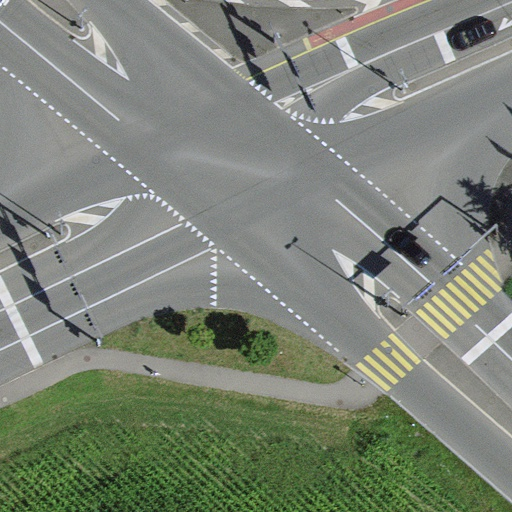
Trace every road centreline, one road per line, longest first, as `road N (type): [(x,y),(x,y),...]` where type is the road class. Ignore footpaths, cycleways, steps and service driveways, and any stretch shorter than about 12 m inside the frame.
road 1 (secondary): [(0,347),(230,256),(298,216)]
road 2 (primary): [(495,0),(209,133)]
road 3 (primary): [(511,418),(298,216)]
road 4 (secondary): [(209,133),(0,259)]
road 5 (primary): [(298,216),(511,100)]
road 6 (primary): [(50,0),(209,133)]
road 7 (primary): [(298,216),(209,133)]
